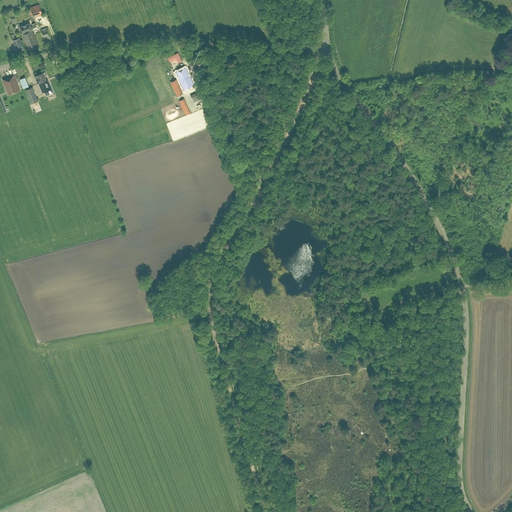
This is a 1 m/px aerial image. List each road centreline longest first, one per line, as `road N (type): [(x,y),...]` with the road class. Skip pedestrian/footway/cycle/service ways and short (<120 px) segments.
road 1 (unclassified): [(472,511),(459,475),(466,314),(454,257),(402,160),(339,78),(328,48)]
road 2 (track): [(265,511),(216,345),(209,291),(227,239),(269,167)]
road 3 (unclassified): [(0,67),(82,50),(181,43),(328,48)]
road 4 (track): [(269,167),(323,48)]
road 5 (track): [(360,369),(232,388)]
